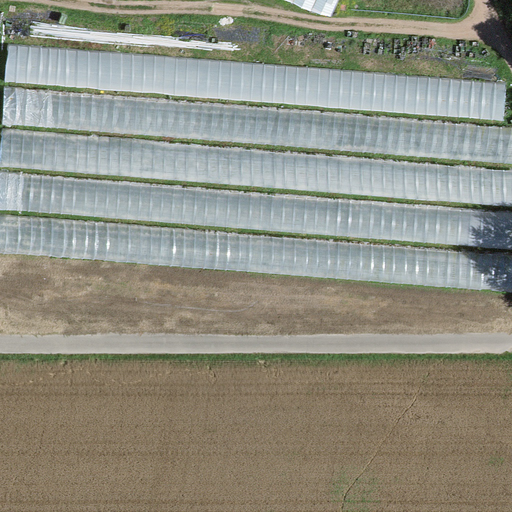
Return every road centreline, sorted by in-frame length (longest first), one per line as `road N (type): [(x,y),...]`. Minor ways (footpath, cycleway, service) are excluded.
road 1 (track): [(0,343),(511,340)]
road 2 (track): [(69,0),(494,27)]
